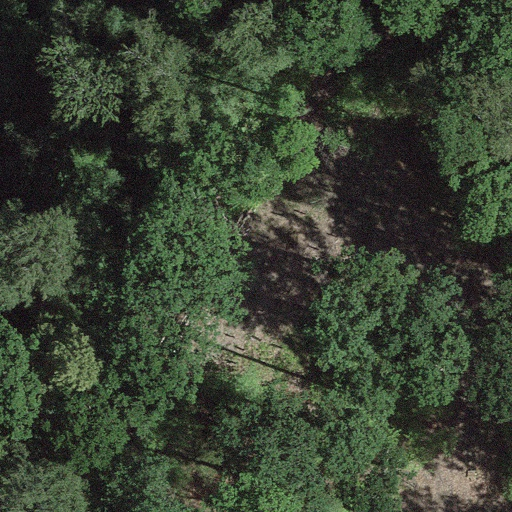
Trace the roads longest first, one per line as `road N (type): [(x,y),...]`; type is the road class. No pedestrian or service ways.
road 1 (track): [(484,0),(288,132),(180,239),(127,351)]
road 2 (track): [(127,351),(134,511)]
